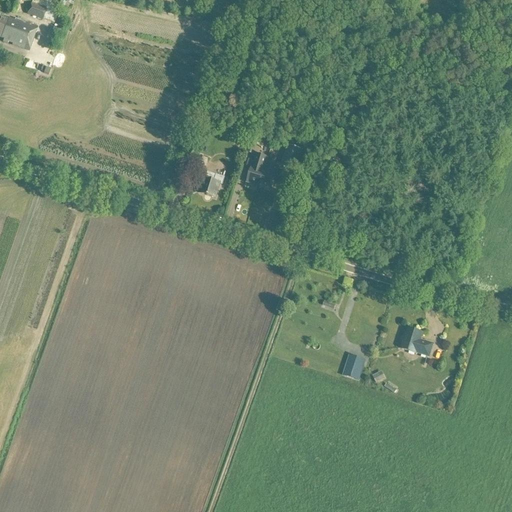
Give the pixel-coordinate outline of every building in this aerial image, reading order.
[(16,14),(19,6),(13,4),(10,11),(16,14)] [(42,21),(46,10),(30,5),(27,15),(42,21)] [(0,38),(4,40),(3,43),(29,52),(37,28),(15,19),(14,21),(8,19),(7,21),(0,17),(0,38)] [(48,76),(49,70),(42,68),(41,72),(44,73),(43,74),(48,76)] [(246,152),(253,155),(258,139),(250,137),(246,152)] [(237,141),(241,148),(248,144),(244,138),(237,141)] [(296,172),(303,151),(286,146),(280,167),(296,172)] [(259,187),(267,162),(268,158),(256,154),(253,162),(249,161),(247,167),(251,169),(247,184),(259,187)] [(208,160),(197,156),(192,169),(205,173),(208,160)] [(267,162),(259,187),(271,191),(276,176),(280,177),(282,171),(278,169),(279,165),(267,162)] [(208,173),(206,180),(205,180),(200,195),(215,199),(220,184),(222,185),(224,178),(208,173)] [(333,311),(335,306),(324,302),(322,307),(333,311)] [(429,358),(433,345),(420,341),(422,334),(407,329),(401,350),(416,355),(416,354),(429,358)] [(348,356),(342,377),(358,382),(364,361),(348,356)] [(380,373),(372,377),(376,384),(384,379),(380,373)]
